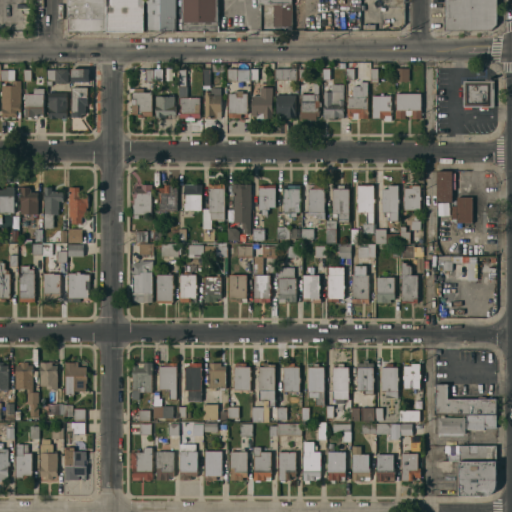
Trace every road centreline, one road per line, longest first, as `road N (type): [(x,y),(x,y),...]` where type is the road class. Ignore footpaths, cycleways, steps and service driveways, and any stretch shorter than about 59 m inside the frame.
road 1 (residential): [(511,152),(0,147)]
road 2 (residential): [(511,334),(0,331)]
road 3 (tertiary): [(465,50),(0,52)]
road 4 (residential): [(108,52),(108,511)]
road 5 (residential): [(431,511),(0,508)]
